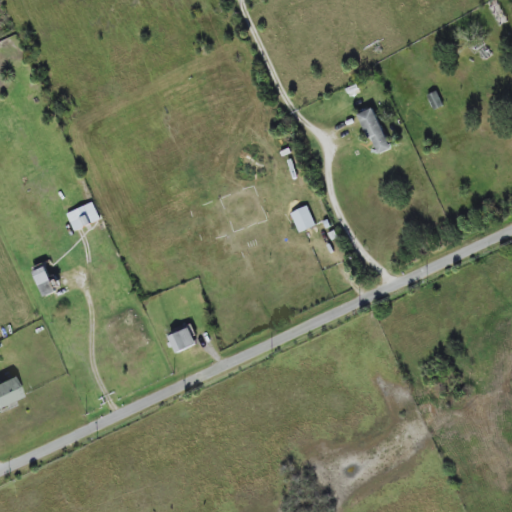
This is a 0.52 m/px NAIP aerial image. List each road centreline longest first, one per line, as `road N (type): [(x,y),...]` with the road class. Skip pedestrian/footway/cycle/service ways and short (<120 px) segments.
road 1 (tertiary): [(0,471),(511,231)]
road 2 (residential): [(245,0),(285,94),(337,150),(335,192),(389,289)]
